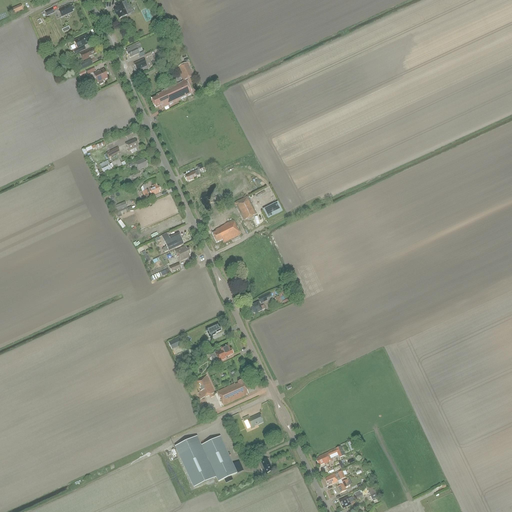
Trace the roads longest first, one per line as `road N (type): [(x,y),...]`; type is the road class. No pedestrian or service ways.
road 1 (tertiary): [(272,393),(89,0)]
road 2 (track): [(272,393),(23,511)]
road 3 (tertiary): [(328,511),(272,393)]
